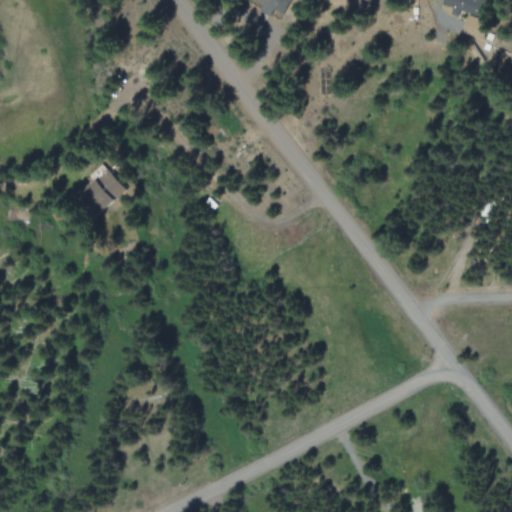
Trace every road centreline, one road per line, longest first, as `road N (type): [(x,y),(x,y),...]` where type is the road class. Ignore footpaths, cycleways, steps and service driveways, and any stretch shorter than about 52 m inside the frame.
road 1 (residential): [(511,439),(179,0)]
road 2 (residential): [(165,511),(457,369)]
